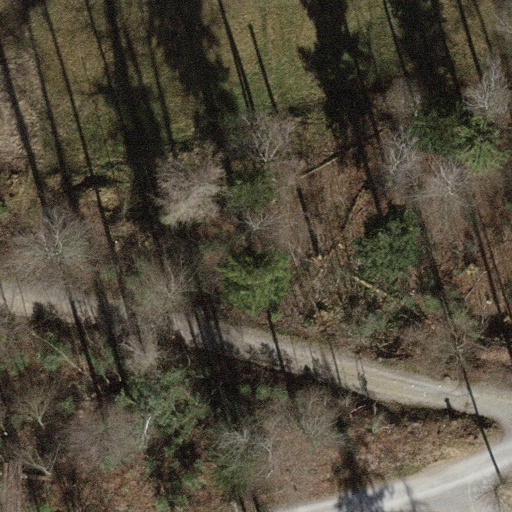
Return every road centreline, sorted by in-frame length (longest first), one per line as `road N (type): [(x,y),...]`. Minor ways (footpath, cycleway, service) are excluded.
road 1 (track): [(511,409),(401,389),(97,309),(0,296)]
road 2 (track): [(323,511),(511,453)]
